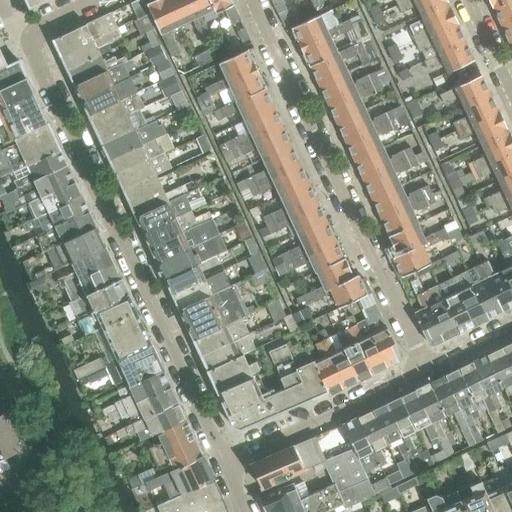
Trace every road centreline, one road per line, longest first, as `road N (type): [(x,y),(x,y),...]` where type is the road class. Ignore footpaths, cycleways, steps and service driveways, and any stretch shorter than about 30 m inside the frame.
road 1 (residential): [(225,464),(30,36),(97,0)]
road 2 (residential): [(251,0),(424,370)]
road 3 (residential): [(424,370),(225,464)]
